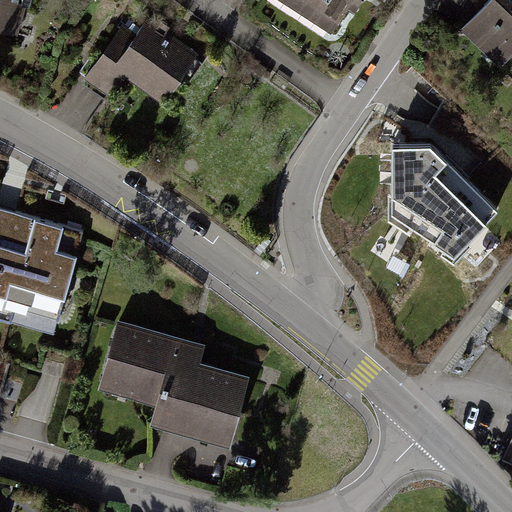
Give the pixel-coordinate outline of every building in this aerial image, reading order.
[(0,0),(0,30),(20,36),(28,0),(0,0)] [(278,0),(334,35),(350,10),(355,13),(363,0),(380,0),(384,2),(385,0),(278,0)] [(511,0),(489,0),(462,30),(502,66),(511,54),(511,0)] [(121,24),(85,77),(114,97),(128,78),(163,102),(197,53),(146,18),(136,34),(121,24)] [(394,211),(457,250),(499,209),(431,139),(393,140),(394,211)] [(0,309),(55,325),(82,230),(0,206),(0,309)] [(205,344),(118,320),(100,388),(156,403),(151,423),(230,444),(249,375),(200,361),(205,344)] [(0,401),(1,402),(13,363),(0,359),(0,401)]
